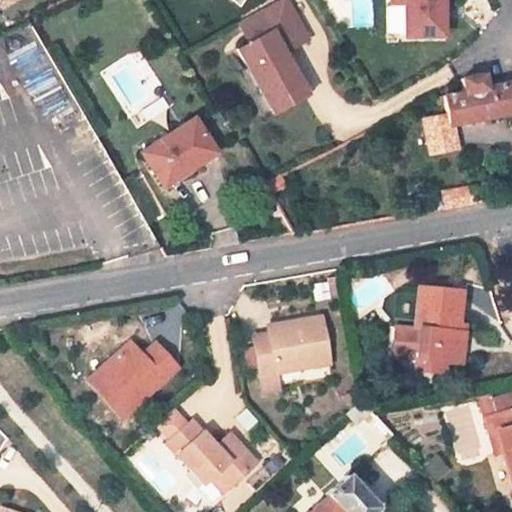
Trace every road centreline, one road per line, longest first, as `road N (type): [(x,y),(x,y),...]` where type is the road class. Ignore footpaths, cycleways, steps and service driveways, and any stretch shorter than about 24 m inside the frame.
road 1 (unclassified): [(0,301),(511,219)]
road 2 (unknown): [(511,57),(374,76)]
